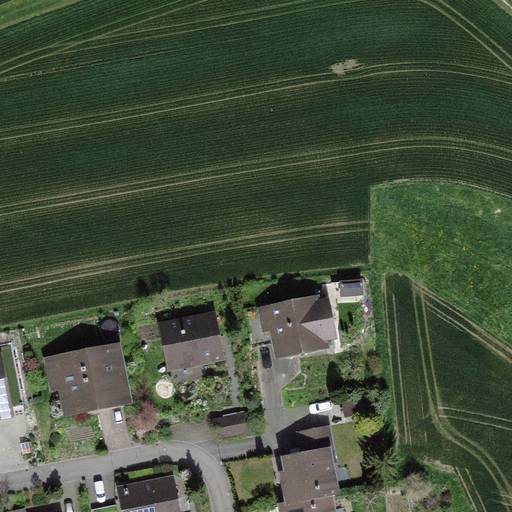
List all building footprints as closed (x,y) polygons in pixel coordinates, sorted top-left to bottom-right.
[(322,299),(267,309),(277,362),(332,352),(322,299)] [(209,319),(163,329),(172,369),(218,359),(209,319)] [(119,346),(52,359),(64,420),(131,407),(119,346)] [(0,360),(0,414),(10,412),(0,360)] [(254,413),(216,420),(219,438),(257,431),(254,413)] [(326,498),(333,496),(324,453),(335,451),(331,431),(299,438),(303,456),(285,460),(295,505),(326,498)] [(175,511),(170,482),(122,492),(125,511),(175,511)] [(295,505),(288,506),(288,511),(328,511),(326,498),(295,505)]
